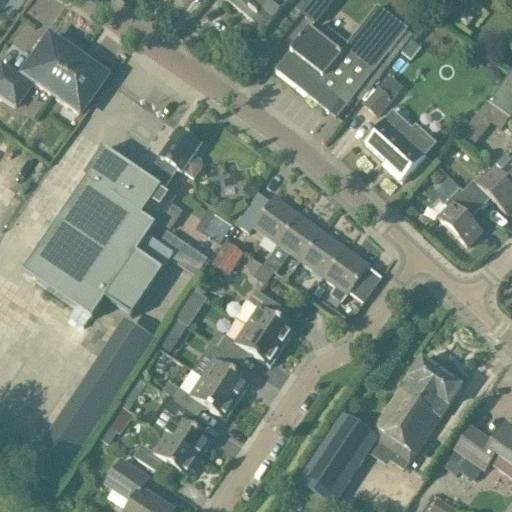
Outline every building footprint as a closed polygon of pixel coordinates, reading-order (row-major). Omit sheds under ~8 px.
[(226,0),(224,2),(264,35),(290,3),(286,0),(226,0)] [(302,17),(314,2),(310,0),(303,0),(294,12),(302,17)] [(316,0),(314,2),(302,17),(301,19),(315,30),(336,2),(335,1),(335,0),(316,0)] [(457,16),(455,5),(447,0),(446,0),(437,14),(452,24),(457,16)] [(354,99),(361,104),(371,90),(383,74),(413,37),(377,8),(347,47),(328,32),(321,42),(310,33),(277,74),(336,121),(354,99)] [(78,63),(48,42),(22,79),(23,79),(20,83),(0,68),(0,100),(14,111),(29,89),(28,88),(30,85),(77,118),(103,81),(83,67),(81,71),(75,67),(78,63)] [(411,43),(402,55),(410,62),(420,50),(411,43)] [(511,74),(511,75),(489,107),(510,122),(511,119),(511,74)] [(392,104),(400,96),(386,84),(379,91),(378,91),(376,94),(371,90),(361,104),(364,107),(362,109),(377,122),(393,105),(392,104)] [(510,122),(489,107),(487,106),(460,141),(472,151),(492,127),(502,133),(509,123),(510,122)] [(387,173),(401,186),(425,159),(386,124),(365,147),(390,169),(387,173)] [(202,150),(178,134),(160,161),(160,162),(147,181),(165,192),(178,173),(183,177),(184,175),(194,182),(202,169),(201,164),(195,160),(202,150)] [(147,181),(103,152),(84,181),(87,183),(23,276),(92,323),(105,303),(131,321),(173,258),(147,240),(175,199),(170,196),(165,192),(147,181)] [(491,174),(511,194),(511,155),(508,160),(507,158),(491,174)] [(443,180),(436,174),(429,181),(433,185),(439,185),(443,180)] [(460,193),(480,213),(490,203),(506,219),(511,212),(511,194),(491,174),(477,188),(473,185),(463,195),(460,192),(460,193)] [(470,223),(480,213),(448,182),(441,189),(452,200),(444,209),(447,212),(437,222),(467,252),(483,236),(470,223)] [(254,233),(277,249),(299,219),(275,202),(271,207),(258,197),(236,230),(250,239),(254,233)] [(213,215),(202,232),(217,242),(228,226),(213,215)] [(300,266),(322,236),(299,219),(277,249),(300,266)] [(205,276),(212,265),(168,236),(160,247),(205,276)] [(324,283),(345,253),(322,236),(300,266),(324,283)] [(244,258),(228,248),(226,246),(212,268),(230,280),(244,258)] [(345,253),(324,283),(335,291),(330,297),(342,305),(346,299),(348,300),(369,270),(345,253)] [(252,262),(246,270),(268,285),(273,276),(252,262)] [(272,262),(268,268),(275,274),(279,267),(272,262)] [(185,308),(198,316),(207,303),(194,294),(185,308)] [(258,312),(247,329),(282,353),(294,334),(280,324),(276,317),(281,310),(256,294),(248,305),(258,312)] [(81,334),(90,321),(72,310),(64,322),(81,334)] [(32,471),(62,490),(157,339),(127,320),(32,471)] [(170,336),(180,343),(188,331),(178,324),(170,336)] [(211,347),(236,363),(243,368),(246,361),(254,361),(270,371),(282,353),(247,329),(235,347),(217,335),(210,346),(211,347)] [(202,382),(237,405),(250,387),(235,377),(232,369),(236,363),(211,347),(204,358),(214,365),(202,382)] [(372,439),(378,443),(382,436),(415,458),(448,409),(449,410),(463,390),(422,363),(409,383),(372,439)] [(174,404),(173,404),(198,421),(203,414),(210,414),(225,424),(237,405),(202,382),(191,400),(170,386),(162,396),(174,404)] [(198,421),(173,404),(166,415),(176,422),(164,439),(199,463),(212,444),(197,434),(194,427),(198,421)] [(372,439),(344,420),(299,487),(333,510),(378,443),(372,439)] [(511,430),(506,427),(492,446),(471,431),(455,455),(468,464),(460,474),(474,484),(482,474),(485,476),(490,468),(511,483),(511,430)] [(108,429),(98,443),(108,449),(118,435),(108,429)] [(199,463),(164,439),(152,457),(143,450),(135,462),(160,478),(164,472),(172,471),(187,481),(199,463)] [(128,504),(132,507),(128,511),(171,511),(143,493),(149,483),(121,464),(107,485),(131,500),(128,504)] [(396,478),(383,502),(400,511),(407,511),(419,491),(396,478)] [(452,511),(438,502),(431,511),(452,511)]
